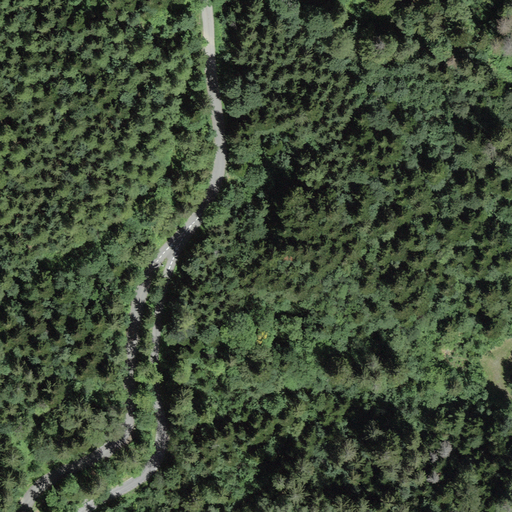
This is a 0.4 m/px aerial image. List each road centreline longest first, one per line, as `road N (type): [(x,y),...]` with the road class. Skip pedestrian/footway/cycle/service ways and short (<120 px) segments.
road 1 (residential): [(173,241),(139,299),(130,411),(119,442),(44,483),(24,511)]
road 2 (unclassified): [(173,241),(155,317),(169,449),(141,479),(86,511)]
road 3 (residential): [(207,0),(220,167),(203,210),(173,241)]
